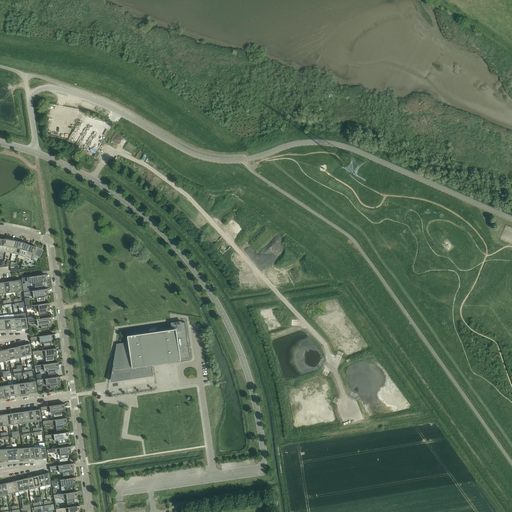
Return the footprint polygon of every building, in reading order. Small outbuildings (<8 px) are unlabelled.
[(7,239),(5,252),(12,253),(14,241),(11,240),(10,240),(10,239),(7,239)] [(14,241),(12,253),(18,255),(22,242),(19,241),(19,242),(18,242),(18,241),(14,241)] [(22,242),(18,255),(24,257),(29,245),(26,244),(25,244),(24,243),(24,242),(22,242)] [(29,245),(24,257),(31,259),(32,259),(33,259),(34,258),(34,257),(33,256),(34,255),(40,258),(39,259),(40,259),(43,250),(36,247),(33,246),(33,247),(32,246),(29,245)] [(45,275),(45,274),(21,278),(22,283),(22,282),(27,281),(27,282),(31,281),(31,284),(34,283),(35,287),(42,286),(42,282),(45,282),(45,278),(43,278),(43,275),(45,275)] [(47,289),(23,292),(24,297),(24,296),(29,295),(29,296),(33,295),(33,298),(36,297),(37,302),(44,300),(44,296),(47,296),(47,292),(45,292),(45,289),(47,289)] [(49,303),(29,306),(25,306),(26,311),(26,310),(31,309),(31,310),(35,310),(35,312),(38,311),(39,316),(47,315),(46,310),(49,310),(49,306),(47,306),(47,303),(49,303)] [(51,317),(28,320),(28,325),(29,325),(28,324),(33,323),(33,324),(37,324),(37,326),(41,326),(41,330),(49,329),(48,324),(52,324),(51,321),(52,320),(49,320),(49,318),(51,317)] [(117,344),(111,382),(128,379),(154,375),(152,365),(181,360),(181,359),(190,358),(185,322),(182,323),(181,321),(171,323),(171,324),(128,330),(129,335),(128,336),(129,342),(117,344)] [(54,334),(30,337),(31,342),(31,341),(36,340),(36,341),(39,341),(40,343),(43,343),(44,347),(51,346),(51,342),(54,341),(54,338),(54,337),(52,338),(51,335),(54,334)] [(56,348),(32,352),(33,356),(33,355),(38,355),(38,356),(41,355),(42,357),(45,357),(46,361),(53,360),(53,356),(56,355),(56,352),(56,351),(54,352),(53,349),(56,348)] [(58,362),(34,366),(35,370),(35,369),(40,369),(40,370),(43,369),(44,371),(47,371),(48,375),(55,374),(55,370),(58,369),(58,366),(58,365),(56,366),(55,363),(58,362)] [(60,377),(60,376),(36,380),(37,384),(37,383),(42,383),(42,384),(46,383),(46,385),(49,385),(50,389),(57,388),(57,384),(60,383),(60,380),(58,380),(58,377),(60,377)] [(64,404),(40,407),(41,412),(41,411),(46,410),(46,411),(50,411),(50,413),(53,412),(54,417),(61,415),(61,411),(64,411),(64,407),(62,407),(62,404),(64,404)] [(66,418),(42,421),(43,426),(43,425),(48,424),(48,425),(52,425),(52,427),(55,426),(56,431),(64,430),(63,425),(66,425),(66,421),(67,421),(66,421),(64,421),(64,418),(66,418)] [(68,432),(44,435),(45,440),(45,439),(50,438),(50,439),(54,439),(54,441),(58,441),(58,445),(66,444),(65,439),(69,439),(68,436),(69,435),(66,435),(66,433),(68,432)] [(71,446),(70,446),(47,450),(47,454),(48,454),(47,453),(52,452),(52,453),(56,453),(56,455),(60,455),(60,459),(68,458),(67,454),(71,453),(70,450),(71,450),(71,449),(68,450),(68,447),(71,446)] [(73,463),(49,467),(50,471),(50,470),(55,470),(55,471),(58,470),(59,472),(62,472),(63,476),(70,475),(70,471),(73,470),(73,467),(73,466),(71,467),(70,464),(73,463)] [(75,478),(75,477),(51,481),(52,485),(52,484),(57,484),(57,485),(60,484),(61,486),(64,486),(65,490),(72,489),(72,485),(75,484),(75,481),(73,481),(72,478),(75,478)] [(77,492),(77,491),(53,495),(54,500),(54,499),(59,498),(59,499),(63,498),(63,501),(66,500),(67,504),(74,503),(74,499),(77,498),(77,495),(75,495),(75,492),(77,492)]
